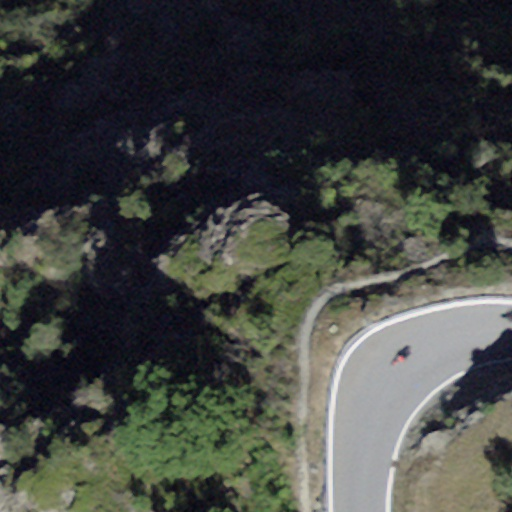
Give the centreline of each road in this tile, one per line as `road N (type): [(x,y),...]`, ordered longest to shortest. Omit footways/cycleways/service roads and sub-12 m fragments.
road 1 (motorway): [(511,239),(162,210)]
road 2 (tertiary): [(511,330),(405,356),(359,404),(350,478),(355,511)]
road 3 (motorway): [(162,210),(0,175)]
road 4 (motorway): [(162,210),(0,192)]
